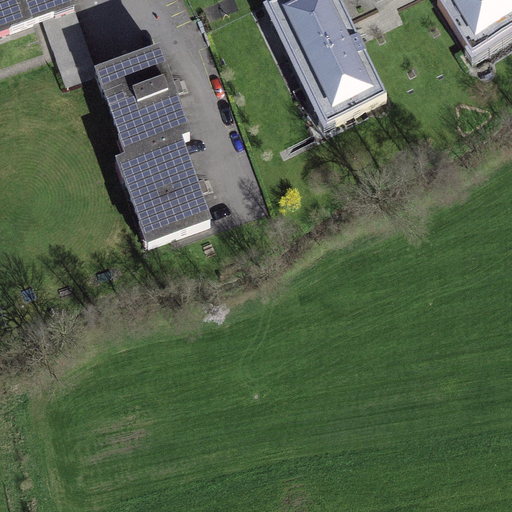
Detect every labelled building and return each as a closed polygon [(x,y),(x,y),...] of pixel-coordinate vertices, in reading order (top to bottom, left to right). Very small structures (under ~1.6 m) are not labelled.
[(0,0),(0,45),(80,15),(74,0),(0,0)] [(287,0),(272,7),(334,135),(401,103),(350,0),(287,0)] [(511,0),(452,0),(442,6),(479,65),(511,44),(511,0)] [(194,143),(163,57),(100,79),(130,165),(187,146),(194,143)] [(217,233),(187,146),(130,165),(121,168),(151,256),(217,233)]
